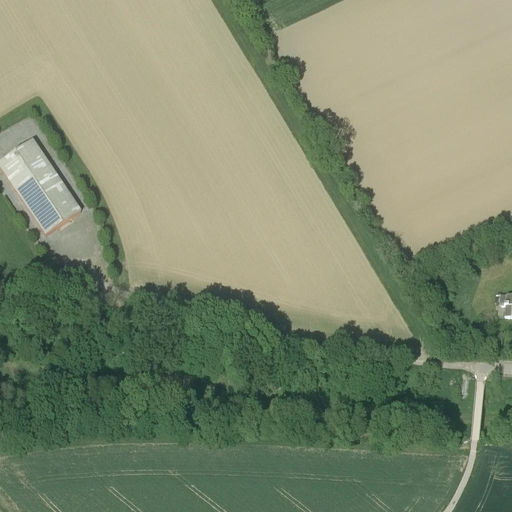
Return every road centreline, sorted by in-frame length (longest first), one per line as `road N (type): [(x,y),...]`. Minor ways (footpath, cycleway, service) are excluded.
road 1 (track): [(484,376),(322,354),(67,286)]
road 2 (unclassified): [(449,511),(476,444),(484,376),(511,377)]
